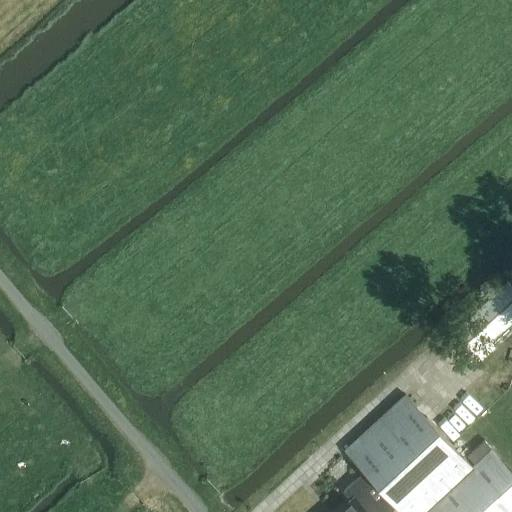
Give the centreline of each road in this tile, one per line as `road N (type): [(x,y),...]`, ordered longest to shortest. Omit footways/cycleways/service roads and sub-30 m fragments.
road 1 (unclassified): [(200,511),(0,270)]
road 2 (track): [(203,0),(0,154)]
